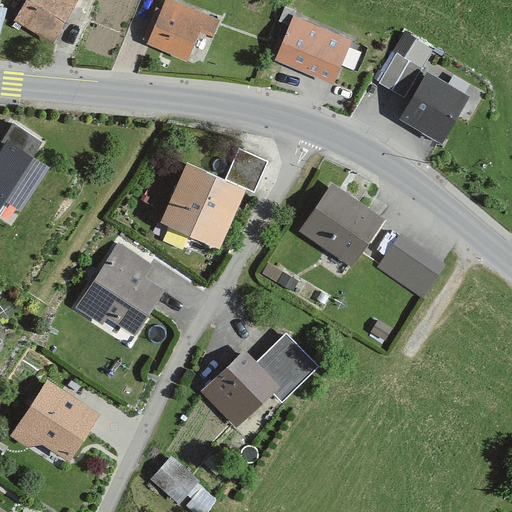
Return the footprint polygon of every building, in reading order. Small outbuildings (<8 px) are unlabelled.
[(77,3),(71,0),(25,0),(12,23),(50,46),(77,3)] [(218,22),(165,1),(146,48),(187,64),(198,35),(211,40),(218,22)] [(332,86),(348,42),(289,20),(273,64),(332,86)] [(462,104),(426,84),(405,120),(441,140),(462,104)] [(42,136),(13,117),(4,129),(7,131),(0,141),(0,198),(4,193),(22,205),(51,161),(34,149),(42,136)] [(266,165),(238,153),(224,184),(243,192),(252,196),(266,165)] [(224,184),(185,166),(159,223),(217,249),(243,192),(224,184)] [(383,212),(329,178),(298,225),(353,260),(383,212)] [(443,259),(399,232),(379,265),(422,292),(443,259)] [(162,293),(147,283),(149,271),(113,247),(71,312),(99,330),(105,320),(132,339),(162,293)] [(254,363),(241,350),(196,395),(234,433),(286,380),(295,389),(316,367),(283,334),(254,363)] [(7,440),(24,451),(40,445),(68,463),(98,416),(44,381),(7,440)] [(199,511),(202,511),(220,494),(175,450),(156,469),(199,511)]
